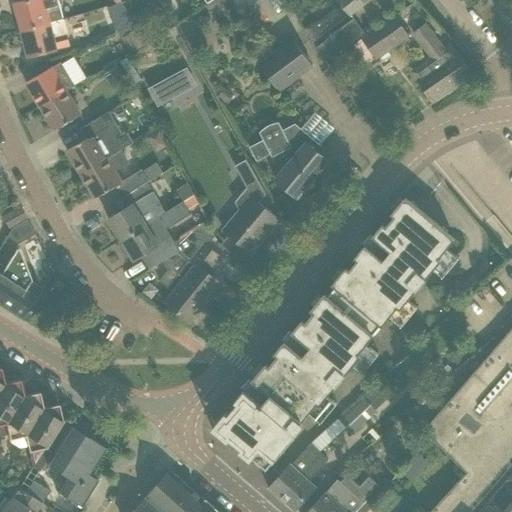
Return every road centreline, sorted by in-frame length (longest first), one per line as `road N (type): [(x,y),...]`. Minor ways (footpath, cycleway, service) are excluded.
road 1 (tertiary): [(186,419),(414,148),(453,125),(495,114)]
road 2 (residential): [(150,319),(81,263),(30,188),(0,112)]
road 3 (tertiary): [(186,419),(108,394),(0,333)]
